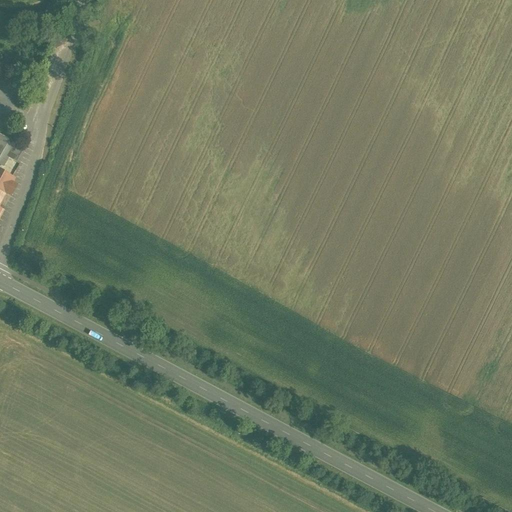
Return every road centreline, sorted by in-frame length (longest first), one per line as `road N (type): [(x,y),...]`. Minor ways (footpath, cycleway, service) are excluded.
road 1 (secondary): [(0,282),(442,511)]
road 2 (unclassified): [(81,0),(31,183),(0,254)]
